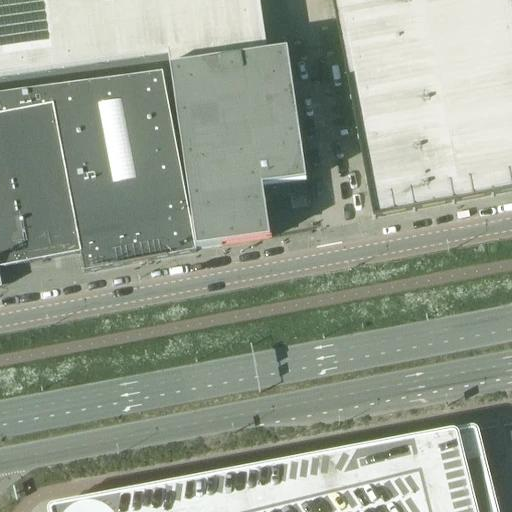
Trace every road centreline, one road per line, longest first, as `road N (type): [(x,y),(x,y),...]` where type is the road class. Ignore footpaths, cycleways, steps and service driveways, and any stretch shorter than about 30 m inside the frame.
road 1 (primary): [(511,321),(0,423)]
road 2 (primary): [(0,463),(511,367)]
road 3 (unclassified): [(0,323),(343,257)]
road 4 (unclassified): [(343,257),(308,50)]
road 5 (unclassified): [(343,257),(511,226)]
